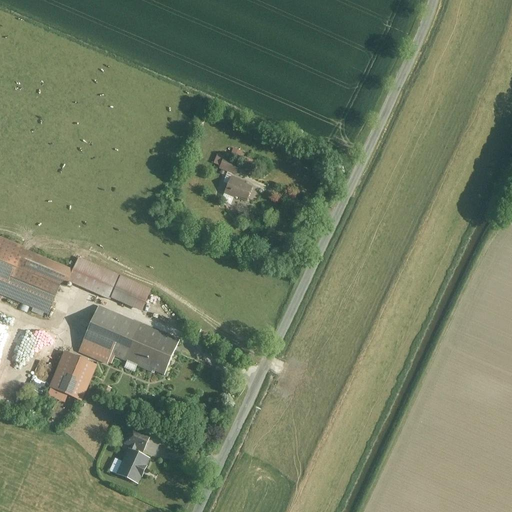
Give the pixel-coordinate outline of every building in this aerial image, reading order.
[(221,169),(237,174),(242,161),(225,155),(225,156),(219,154),(216,163),(222,165),(221,169)] [(232,176),(226,194),(248,202),(254,187),(246,184),(246,182),(232,176)] [(0,239),(0,293),(49,313),(61,285),(67,287),(70,281),(74,270),(0,239)] [(152,289),(79,258),(74,270),(70,281),(142,312),(152,289)] [(181,339),(99,304),(79,352),(108,365),(113,354),(166,376),(181,339)] [(40,343),(9,328),(0,343),(0,398),(16,404),(40,343)] [(65,351),(50,387),(83,401),(98,366),(65,351)] [(132,427),(124,443),(143,452),(151,435),(132,427)] [(150,458),(128,449),(117,475),(139,484),(150,458)]
